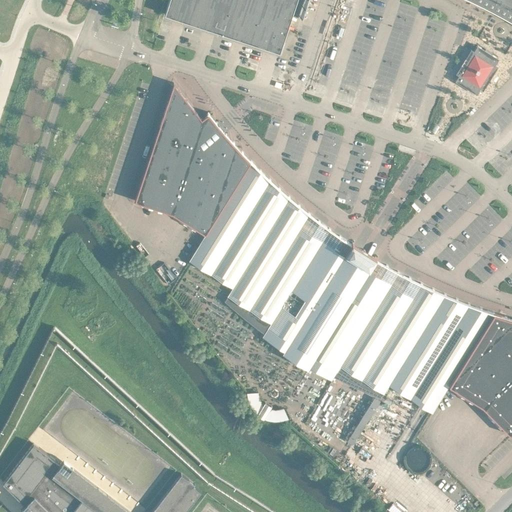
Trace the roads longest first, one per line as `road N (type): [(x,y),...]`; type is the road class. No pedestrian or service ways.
road 1 (residential): [(213,76),(210,86),(264,152),(350,222),(385,132)]
road 2 (unclassified): [(0,299),(127,48)]
road 3 (unclassified): [(87,33),(0,264)]
road 4 (residential): [(472,168),(397,248),(405,260),(511,300)]
road 5 (residential): [(385,132),(213,76)]
road 6 (residential): [(87,33),(29,13),(0,97)]
